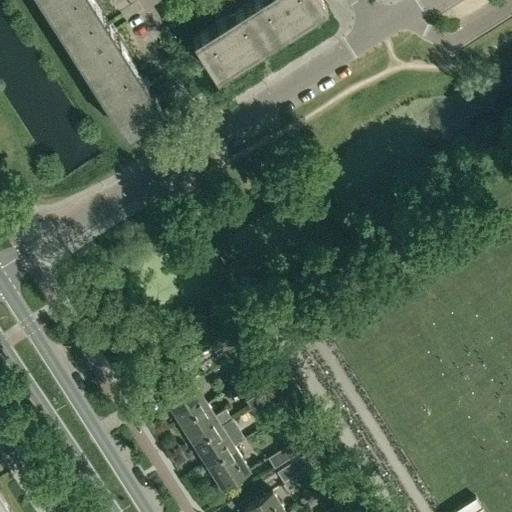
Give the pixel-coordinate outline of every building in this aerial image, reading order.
[(91,0),(41,0),(56,23),(91,0)] [(128,53),(94,0),(91,0),(56,23),(90,78),(128,53)] [(323,0),(249,0),(247,2),(271,40),(326,5),(323,0)] [(192,37),(216,75),(271,40),(247,2),(192,37)] [(163,108),(128,53),(90,78),(125,132),(163,108)] [(242,332),(214,350),(220,360),(248,342),(242,332)] [(192,378),(165,395),(171,405),(169,406),(176,416),(177,415),(179,418),(206,401),(192,378)] [(266,387),(256,393),(263,403),(273,397),(269,392),(266,387)] [(256,393),(246,399),(252,410),(263,403),(256,393)] [(181,420),(178,421),(185,431),(187,430),(193,440),(232,416),(232,415),(231,416),(225,406),(214,413),(206,401),(179,418),(181,420)] [(194,441),(192,442),(198,452),(200,451),(206,461),(234,444),(240,439),(245,436),(232,416),(193,440),(194,441)] [(298,437),(267,456),(274,466),(305,447),(298,437)] [(209,464),(206,466),(213,476),(215,474),(221,484),(234,476),(235,478),(242,473),(241,471),(248,467),(234,444),(206,461),(209,464)] [(307,451),(276,470),(283,481),(284,480),(287,486),(306,473),(310,478),(323,469),(316,457),(310,456),(307,451)] [(271,489),(244,506),(248,511),(284,511),(286,511),(271,489)] [(444,511),(490,511),(477,491),(444,511)] [(0,511),(6,511),(10,509),(0,493),(0,511)] [(339,502),(329,508),(331,511),(344,511),(345,511),(339,502)]
